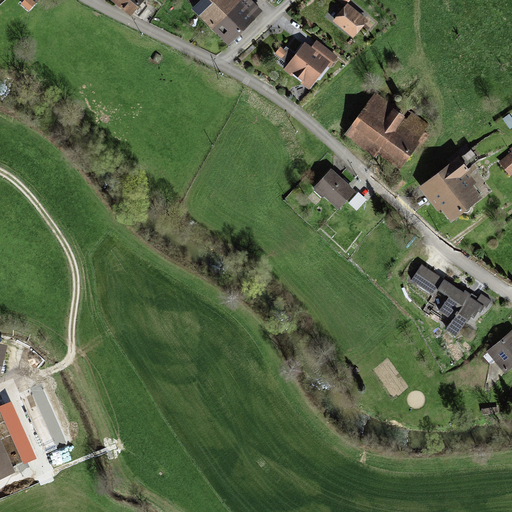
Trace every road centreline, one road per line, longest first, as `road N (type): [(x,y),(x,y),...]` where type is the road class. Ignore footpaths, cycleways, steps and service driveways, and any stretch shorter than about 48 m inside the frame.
road 1 (track): [(171,511),(117,466),(69,356),(71,255),(0,174)]
road 2 (residential): [(218,66),(264,91),(439,245),(511,294)]
road 3 (residential): [(86,0),(218,66)]
